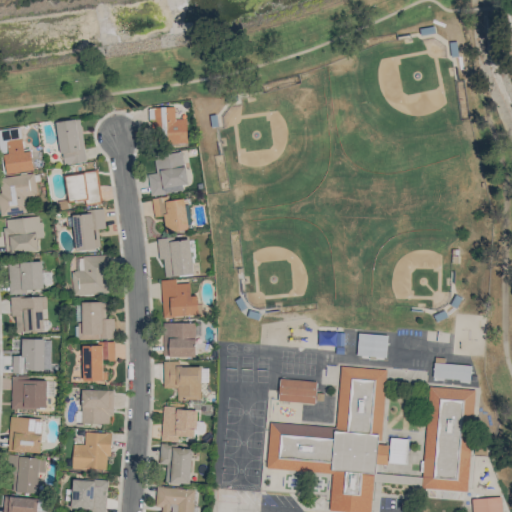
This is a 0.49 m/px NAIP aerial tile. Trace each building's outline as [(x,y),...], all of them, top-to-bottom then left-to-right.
[(152,107),(152,144),(186,143),(186,118),(175,119),(174,107),(152,107)] [(86,161),(79,118),(54,122),(62,165),(86,161)] [(23,151),(20,127),(0,129),(0,148),(4,174),(33,170),(30,150),(23,151)] [(147,174),(150,196),(167,194),(166,187),(186,185),(183,152),(154,155),(156,173),(147,174)] [(100,200),(97,172),(65,175),(68,203),(100,200)] [(0,210),(1,216),(27,213),(26,197),(36,196),(34,173),(0,176),(0,210)] [(152,198),(154,216),(164,216),(165,232),(187,230),(184,198),(168,200),(168,196),(152,198)] [(105,228),(104,210),(72,212),(75,251),(100,249),(98,229),(105,228)] [(5,253),(37,251),(37,238),(42,238),(40,216),(3,219),(5,253)] [(192,275),(190,238),(160,239),(162,276),(192,275)] [(109,294),(107,255),(82,255),(83,271),(71,271),(72,296),(109,294)] [(27,293),(27,289),(43,289),(42,261),(8,262),(9,294),(27,293)] [(189,283),(176,283),(176,279),(161,280),(162,317),(198,315),(197,295),(190,296),(189,283)] [(10,297),(11,316),(15,316),(16,332),(43,331),(42,296),(10,297)] [(104,302),(82,302),(82,323),(77,323),(77,339),(114,339),(114,318),(105,318),(104,302)] [(196,356),(195,322),(162,323),(163,357),(196,356)] [(356,356),(386,357),(387,335),(357,334),(356,356)] [(46,339),(21,338),(21,355),(12,355),(12,371),(46,372),(46,339)] [(180,366),(180,361),(163,361),(163,387),(177,388),(176,399),(200,400),(201,367),(180,366)] [(470,380),(470,364),(433,363),(433,379),(470,380)] [(341,368),(387,371),(381,437),(371,511),(350,511),(330,510),(332,474),(266,468),(272,421),(334,428),(337,399),(341,368)] [(10,407),(46,409),(47,380),(28,379),(29,376),(12,376),(10,407)] [(278,401),(315,402),(316,381),(279,379),(278,401)] [(112,390),(81,389),(80,423),(112,424),(112,390)] [(432,390),(476,392),(468,494),(424,491),(432,390)] [(178,437),(195,437),(196,409),(162,408),(161,441),(178,442),(178,437)] [(42,452),(43,418),(9,417),(8,451),(42,452)] [(109,433),(84,432),(84,444),(73,444),(71,468),(108,470),(109,433)] [(190,484),(191,446),(160,445),(159,462),(167,462),(167,483),(190,484)] [(37,493),(38,471),(44,472),(45,458),(12,456),(10,491),(37,493)] [(106,511),(106,480),(72,479),(71,510),(106,511)] [(194,489),(158,487),(156,507),(163,507),(162,511),(194,511),(193,511),(194,489)] [(35,511),(36,498),(3,496),(2,511),(35,511)] [(472,498),(472,511),(501,511),(501,497),(472,498)]
